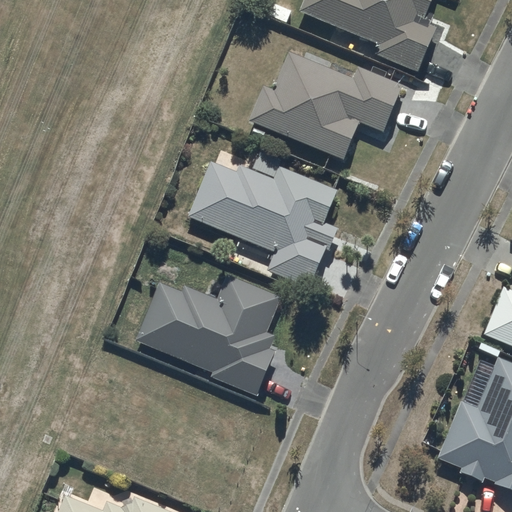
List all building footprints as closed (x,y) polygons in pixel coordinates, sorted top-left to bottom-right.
[(307,0),(298,22),(377,54),(373,63),(418,82),(437,36),(422,30),(434,0),(307,0)] [(352,87),(287,61),(273,97),(262,93),(247,131),(343,170),(358,132),(381,141),(400,93),(356,76),(352,87)] [(236,181),(210,170),(187,226),(272,262),(264,280),(306,298),(323,260),(327,262),(337,238),(322,232),(337,200),(279,174),(272,189),(239,174),(236,181)] [(215,308),(183,295),(181,301),(157,291),(133,350),(210,381),(208,387),(256,407),(274,361),(268,358),(273,344),(266,341),(280,307),(225,284),(215,308)] [(511,299),(503,296),(483,344),(511,356),(511,299)] [(511,373),(496,367),(476,417),(459,410),(436,468),(461,478),(459,482),(481,492),(483,487),(494,491),(493,494),(511,501),(511,373)] [(164,511),(135,500),(132,507),(121,510),(107,505),(104,511),(97,511),(66,499),(60,511),(164,511)]
